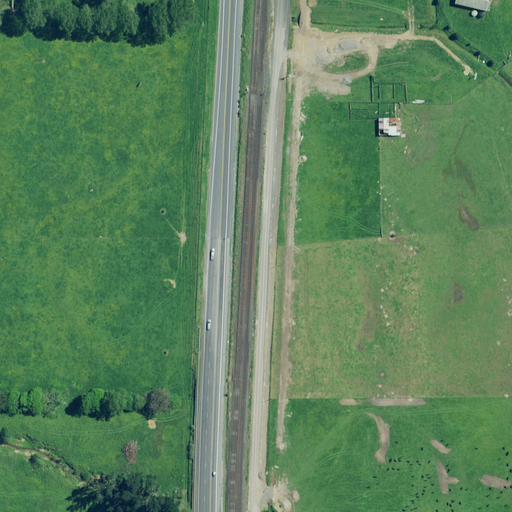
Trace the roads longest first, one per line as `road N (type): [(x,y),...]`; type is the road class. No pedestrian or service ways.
road 1 (unclassified): [(253,511),(281,0)]
road 2 (secondary): [(209,511),(229,0)]
